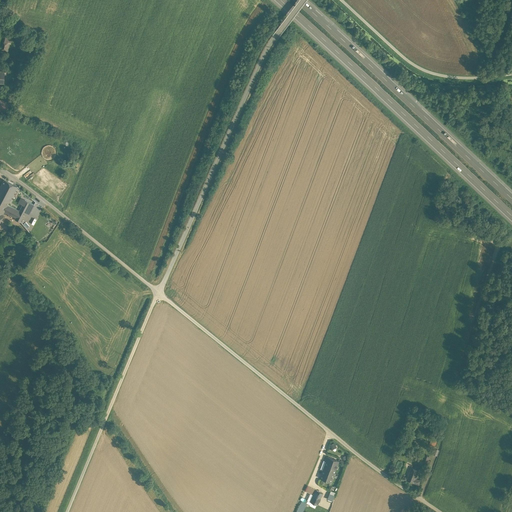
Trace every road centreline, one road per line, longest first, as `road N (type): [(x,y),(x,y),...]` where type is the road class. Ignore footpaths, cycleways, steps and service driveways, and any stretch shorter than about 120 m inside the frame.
road 1 (unclassified): [(441,511),(158,292)]
road 2 (unclassified): [(301,0),(263,54),(158,292)]
road 3 (motorway): [(280,0),(511,217)]
road 4 (motorway): [(511,199),(299,0)]
road 5 (unclassified): [(158,292),(64,511)]
road 6 (unclassified): [(158,292),(0,167)]
road 7 (track): [(511,73),(426,71),(341,0)]
